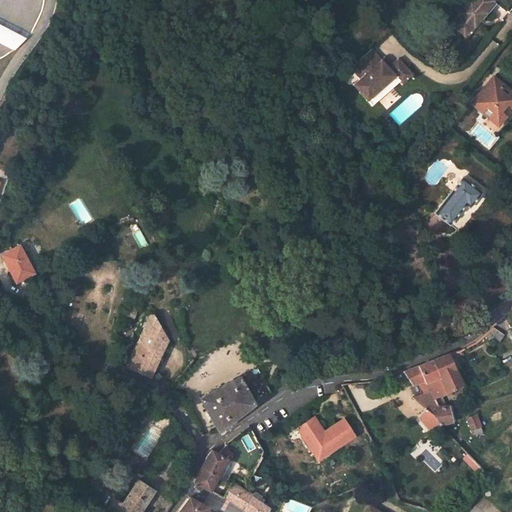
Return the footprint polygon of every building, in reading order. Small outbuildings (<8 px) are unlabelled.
[(484,12),(493,1),(491,0),(474,0),(472,2),(470,0),(459,15),(460,16),(452,27),(464,36),(472,27),(474,28),(486,14),(484,12)] [(0,43),(12,50),(26,37),(0,24),(0,43)] [(361,77),(375,94),(397,76),(401,81),(404,84),(414,75),(400,58),(390,68),(374,48),(352,67),(361,77)] [(397,76),(375,94),(368,100),(373,105),(401,81),(397,76)] [(354,83),(368,100),(375,94),(361,77),(354,83)] [(497,134),(511,116),(511,89),(510,88),(508,90),(493,78),(481,93),(478,92),(471,100),(483,110),(482,113),(487,117),(483,123),(497,134)] [(469,207),(481,192),(463,177),(434,213),(449,224),(465,203),(469,207)] [(34,275),(19,247),(1,257),(16,285),(34,275)] [(151,317),(148,317),(126,368),(148,377),(165,341),(151,317)] [(443,328),(448,337),(454,334),(451,324),(443,328)] [(433,396),(461,383),(448,354),(432,361),(439,376),(425,382),(433,396)] [(403,373),(410,384),(423,379),(425,382),(439,376),(432,361),(403,373)] [(254,404),(239,375),(199,398),(217,431),(254,404)] [(426,407),(413,396),(403,406),(424,424),(432,416),(426,407)] [(451,422),(449,406),(437,406),(426,407),(432,416),(439,425),(451,422)] [(141,426),(147,417),(139,412),(133,422),(141,426)] [(479,427),(480,426),(476,415),(467,419),(472,430),(479,427)] [(315,416),(297,426),(311,451),(320,446),(324,453),(354,437),(345,420),(324,431),(315,416)] [(477,436),(482,433),(479,427),(472,430),(474,434),(476,433),(477,436)] [(324,453),(320,446),(311,451),(316,458),(324,453)] [(210,493),(227,460),(218,455),(211,451),(209,453),(205,457),(193,484),(210,493)] [(114,498),(105,511),(138,511),(153,489),(137,479),(122,503),(114,498)] [(231,503),(246,511),(266,511),(269,509),(251,498),(249,501),(237,494),(231,503)] [(177,511),(203,511),(206,507),(188,497),(177,511)] [(166,499),(158,511),(165,511),(171,503),(166,499)]
